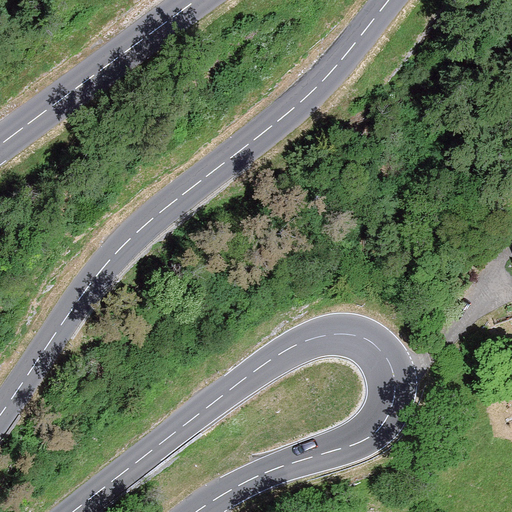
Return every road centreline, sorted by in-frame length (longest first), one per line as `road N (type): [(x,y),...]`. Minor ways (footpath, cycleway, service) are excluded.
road 1 (secondary): [(206,505),(257,475),(350,446),(388,415),(389,363),(363,337),(331,334),(269,362),(72,511)]
road 2 (secondary): [(0,417),(81,288),(134,230),(325,74),(384,0)]
road 3 (secondary): [(195,0),(0,144)]
